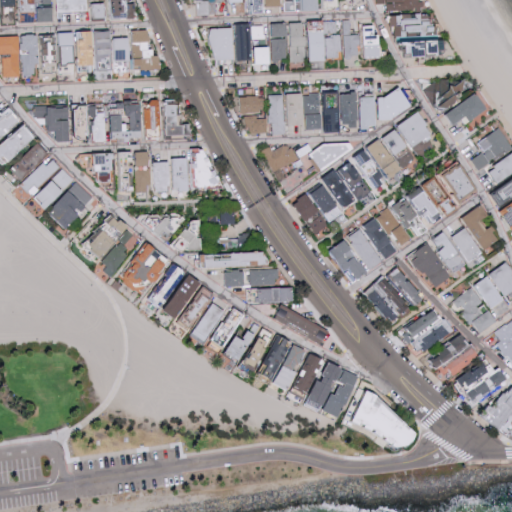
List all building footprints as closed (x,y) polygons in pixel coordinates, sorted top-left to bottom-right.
[(17,7),(16,0),(2,0),(3,8),(17,7)] [(57,0),(58,13),(88,13),(88,0),(57,0)] [(137,19),(137,4),(130,4),(129,0),(112,0),(113,19),(137,19)] [(224,1),(224,0),(208,0),(209,0),(197,0),(197,15),(216,15),(215,2),(224,1)] [(319,11),(319,0),(286,0),(287,12),(319,11)] [(108,19),(107,4),(95,4),(95,19),(108,19)] [(441,41),(414,43),(413,34),(424,33),(424,25),(433,25),(432,14),(391,16),(391,28),(396,28),(397,39),(410,38),(411,58),(442,56),(441,41)] [(360,35),(351,35),(350,20),(343,21),(344,56),(360,55),(360,35)] [(311,61),(341,60),(340,35),(335,35),(334,21),(310,22),(311,61)] [(291,62),(306,62),(305,23),(291,23),(291,62)] [(270,48),(256,48),(256,62),(287,63),(288,24),(270,24),(270,48)] [(264,25),(238,25),(238,62),(252,62),(252,39),(264,39),(264,25)] [(366,26),(365,58),(382,58),(382,35),(376,35),(376,26),(366,26)] [(213,29),(213,60),(235,60),(234,29),(213,29)] [(152,31),(134,30),(133,70),(161,70),(161,56),(151,56),(152,31)] [(94,67),(95,33),(79,32),(79,66),(94,67)] [(98,33),(99,72),(132,71),(131,39),(112,39),(112,32),(98,33)] [(0,37),(0,55),(3,55),(4,77),(22,76),(39,75),(37,35),(0,37)] [(76,64),(75,44),(58,44),(59,64),(76,64)] [(479,110),(455,72),(424,92),(433,106),(438,103),(453,127),(479,110)] [(284,95),(285,126),(306,125),(307,130),(327,130),(327,134),(343,133),(342,126),(361,125),(359,92),(284,95)] [(380,117),(408,115),(407,93),(379,95),(380,117)] [(284,95),(268,95),(269,124),(272,124),(273,136),(284,136),(284,95)] [(264,96),(240,97),(241,114),(265,113),(264,96)] [(377,127),(377,97),(361,98),(363,128),(377,127)] [(146,109),(147,130),(160,129),(159,101),(156,101),(156,108),(146,109)] [(144,139),(144,106),(133,106),(133,102),(112,103),(113,140),(144,139)] [(0,141),(23,123),(9,106),(0,113),(0,141)] [(188,136),(188,126),(181,126),(181,106),(168,106),(169,136),(188,136)] [(71,142),(70,107),(36,107),(36,118),(46,118),(47,132),(57,132),(57,142),(71,142)] [(94,143),(108,144),(109,114),(98,113),(98,107),(90,107),(89,135),(94,135),(94,143)] [(412,149),(434,134),(420,113),(398,127),(412,149)] [(267,119),(257,119),(256,116),(247,116),(248,134),(267,133),(267,119)] [(37,138),(25,125),(0,149),(0,158),(8,166),(37,138)] [(474,169),(510,148),(497,127),(473,141),(479,150),(467,157),(474,169)] [(408,146),(397,130),(383,140),(394,156),(408,146)] [(347,137),(313,155),(321,171),(356,153),(347,137)] [(404,170),(380,139),(368,149),(391,179),(404,170)] [(273,171),(313,152),(310,145),(293,153),(289,143),(273,151),(271,147),(263,151),(273,171)] [(221,187),(220,171),(212,172),(211,149),(191,150),(192,165),(197,164),(198,188),(221,187)] [(481,170),(491,183),(511,166),(511,157),(507,150),(481,170)] [(354,163),(381,188),(390,179),(363,153),(354,163)] [(22,185),(31,195),(60,167),(51,157),(22,185)] [(190,190),(190,158),(171,159),(171,190),(190,190)] [(324,177),(344,210),(372,193),(352,161),(324,177)] [(170,162),(155,163),(156,192),(171,192),(170,162)] [(465,191),(450,162),(432,172),(447,201),(465,191)] [(74,180),(63,169),(35,199),(46,210),(74,180)] [(323,181),(309,189),(328,223),(342,215),(323,181)] [(67,229),(95,199),(77,182),(49,213),(67,229)] [(381,256),(408,239),(407,237),(418,230),(412,220),(425,212),(412,191),(396,200),(395,199),(384,206),(396,225),(384,232),(374,217),(362,224),(381,256)] [(295,202),(305,224),(309,222),(317,238),(329,232),(311,195),(295,202)] [(484,226),(479,228),(474,219),(481,216),(474,205),(455,216),(475,250),(492,240),(484,226)] [(112,278),(139,235),(110,217),(88,252),(107,264),(102,271),(112,278)] [(347,236),(370,271),(383,262),(360,227),(347,236)] [(450,238),(463,228),(480,253),(467,262),(450,238)] [(426,238),(445,274),(459,266),(439,231),(426,238)] [(330,252),(346,273),(342,276),(350,286),(369,270),(344,240),(330,252)] [(427,289),(444,279),(422,242),(405,252),(427,289)] [(171,258),(142,243),(122,283),(141,293),(148,281),(157,285),(171,258)] [(208,269),(269,267),(268,253),(208,255),(208,269)] [(499,261),(507,272),(504,274),(511,284),(497,295),(482,273),(499,261)] [(189,273),(174,264),(160,287),(157,285),(148,298),(166,310),(189,273)] [(391,267),(381,275),(406,305),(416,297),(391,267)] [(250,270),(251,286),(278,285),(277,269),(250,270)] [(245,287),(245,271),(226,272),(227,287),(245,287)] [(179,320),(203,283),(191,275),(166,313),(179,320)] [(383,318),(400,307),(380,277),(357,293),(375,320),(381,316),(383,318)] [(490,321),(483,308),(496,301),(482,278),(450,297),(471,333),(490,321)] [(258,290),(258,304),(295,303),(294,289),(258,290)] [(226,312),(214,304),(193,334),(200,338),(203,333),(209,337),(226,312)] [(275,321),(324,344),(331,330),(282,307),(275,321)] [(396,332),(414,354),(444,330),(426,308),(396,332)] [(212,343),(223,350),(246,317),(234,309),(212,343)] [(511,318),(490,333),(511,367),(511,366),(511,318)] [(248,364),(262,369),(276,334),(262,329),(248,364)] [(236,336),(227,355),(243,363),(256,335),(247,330),(243,340),(236,336)] [(289,389),(306,349),(277,337),(265,366),(268,367),(263,378),(289,389)] [(470,353),(459,343),(436,369),(447,379),(470,353)] [(292,393),(308,399),(325,358),(311,351),(292,393)] [(487,369),(480,359),(448,379),(463,404),(501,380),(491,366),(487,369)] [(359,373),(331,362),(324,379),(319,377),(311,398),(326,403),(324,410),(342,417),(359,373)] [(476,416),(486,403),(490,406),(500,393),(502,394),(505,390),(506,391),(509,387),(511,388),(511,386),(511,432),(507,436),(498,430),(495,431),(476,416)] [(379,393),(370,389),(356,420),(370,427),(375,431),(391,439),(394,442),(407,448),(419,436),(420,432),(379,393)] [(323,405),(310,397),(306,404),(319,412),(323,405)]
